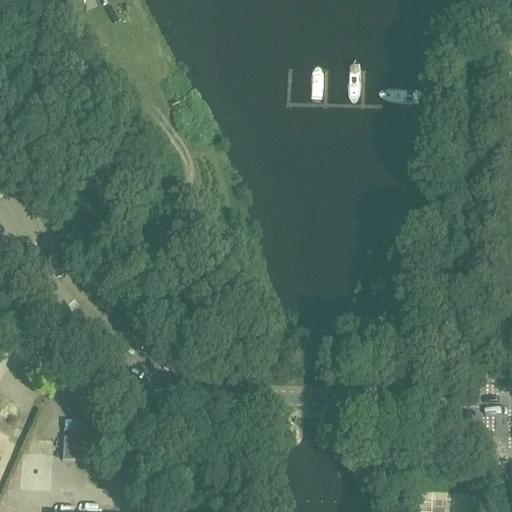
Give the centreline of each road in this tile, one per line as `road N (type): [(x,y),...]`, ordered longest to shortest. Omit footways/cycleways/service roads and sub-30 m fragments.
road 1 (tertiary): [(0,196),(43,280),(124,358),(180,387),(281,400)]
road 2 (tertiary): [(511,406),(281,400)]
